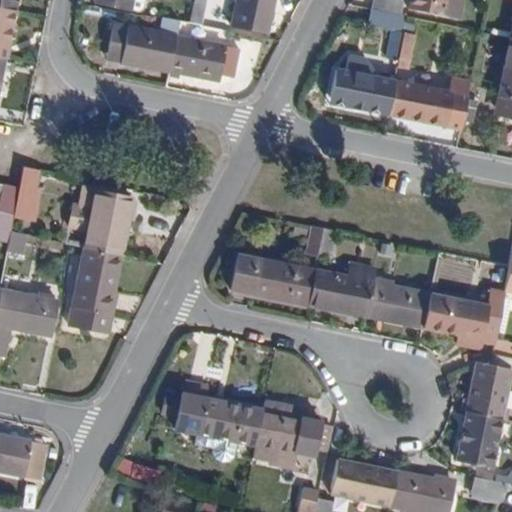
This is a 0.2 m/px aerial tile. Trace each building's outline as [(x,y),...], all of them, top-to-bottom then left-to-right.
[(0,0),(0,8),(14,11),(16,0),(0,0)] [(101,0),(101,4),(140,12),(145,8),(146,0),(101,0)] [(193,0),(189,24),(200,26),(205,0),(193,0)] [(236,0),(230,29),(266,37),(273,0),(236,0)] [(373,0),(371,10),(401,16),(403,0),(373,0)] [(461,0),(409,0),(408,8),(442,15),(443,10),(459,13),(461,0)] [(0,58),(4,60),(14,11),(0,8),(0,58)] [(387,61),(397,63),(406,18),(401,16),(371,10),(368,26),(393,31),(387,61)] [(119,61),(169,72),(177,36),(180,22),(163,19),(160,33),(112,23),(106,52),(120,55),(119,61)] [(221,77),(233,79),(239,49),(177,36),(169,72),(220,82),(221,77)] [(502,118),(511,120),(511,39),(510,39),(498,97),(506,99),(502,118)] [(348,108),(387,116),(394,79),(357,72),(359,60),(344,57),(341,69),(337,68),(331,98),(349,102),(348,108)] [(463,125),(466,106),(471,82),(454,79),(452,91),(394,79),(387,116),(426,124),(427,118),(446,122),(463,125)] [(494,116),(502,118),(506,99),(498,97),(494,116)] [(330,104),(348,108),(349,102),(331,98),(330,104)] [(462,127),(471,129),(476,108),(466,106),(463,125),(462,127)] [(426,124),(445,128),(446,122),(427,118),(426,124)] [(12,216),(34,220),(37,201),(32,200),(38,169),(22,166),(18,188),(12,216)] [(0,241),(7,243),(9,232),(12,216),(18,188),(3,185),(0,198),(0,241)] [(85,248),(119,256),(125,222),(129,203),(130,197),(96,190),(85,248)] [(125,222),(134,224),(138,204),(129,203),(125,222)] [(305,253),(317,255),(322,229),(311,227),(305,253)] [(317,255),(330,258),(335,232),(322,229),(317,255)] [(5,253),(24,257),(28,236),(9,232),(7,243),(5,253)] [(103,336),(111,295),(119,256),(85,248),(69,329),(103,336)] [(229,291),(306,307),(314,270),(237,255),(229,291)] [(511,255),(503,290),(511,292),(511,255)] [(347,308),(366,312),(372,282),(375,269),(348,264),(346,276),(314,270),(306,307),(346,315),(347,308)] [(384,322),(422,329),(430,293),(372,282),(366,312),(385,316),(384,322)] [(0,326),(49,337),(56,302),(0,290),(0,326)] [(480,338),(493,340),(503,293),(491,291),(488,305),(430,293),(422,329),(457,336),(456,345),(476,349),(478,341),(480,342),(480,338)] [(103,336),(110,338),(118,296),(111,295),(103,336)] [(346,315),(365,319),(366,312),(347,308),(346,315)] [(511,372),(511,371),(511,357),(491,353),(487,367),(476,364),(466,411),(502,419),(511,372)] [(236,443),(255,447),(261,412),(204,400),(208,386),(183,381),(173,430),(194,434),(192,446),(210,449),(209,454),(214,461),(220,464),(230,460),(233,456),(236,443)] [(296,450),(316,454),(321,427),(322,425),(306,422),(307,416),(300,415),(301,411),(263,402),(261,412),(255,447),(252,459),(271,463),(270,467),(291,471),(296,450)] [(455,461),(491,469),(502,419),(466,411),(455,461)] [(316,454),(327,457),(333,429),(321,427),(316,454)] [(0,471),(39,480),(46,445),(0,435),(0,471)] [(350,499),(388,507),(396,471),(339,459),(331,490),(351,494),(350,499)] [(439,511),(447,511),(454,484),(396,471),(388,507),(412,511),(427,511),(428,509),(439,511)] [(471,493),(500,499),(511,484),(475,476),(471,493)] [(296,511),(314,511),(319,493),(302,489),(296,511)] [(317,511),(330,511),(333,502),(321,500),(317,511)]
